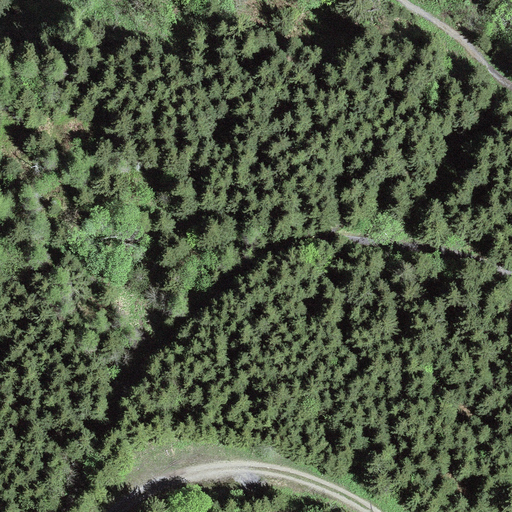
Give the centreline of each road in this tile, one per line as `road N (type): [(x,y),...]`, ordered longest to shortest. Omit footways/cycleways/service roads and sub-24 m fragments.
road 1 (track): [(64,511),(153,365),(232,289),(311,248),(370,240),(472,258),(511,275)]
road 2 (track): [(113,511),(173,478),(247,465),(353,497),(376,511)]
road 3 (track): [(511,92),(402,0)]
